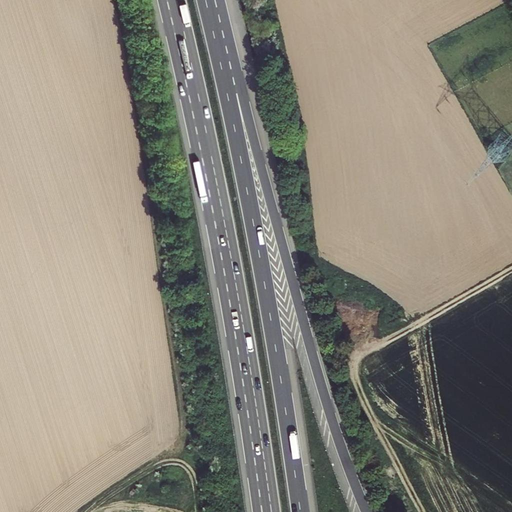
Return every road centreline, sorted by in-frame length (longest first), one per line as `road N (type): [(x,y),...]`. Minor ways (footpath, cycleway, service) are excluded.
road 1 (motorway): [(368,511),(286,261),(219,0)]
road 2 (motorway): [(172,0),(225,252),(264,511)]
road 3 (motorway): [(300,511),(208,0)]
road 4 (track): [(511,270),(359,358)]
